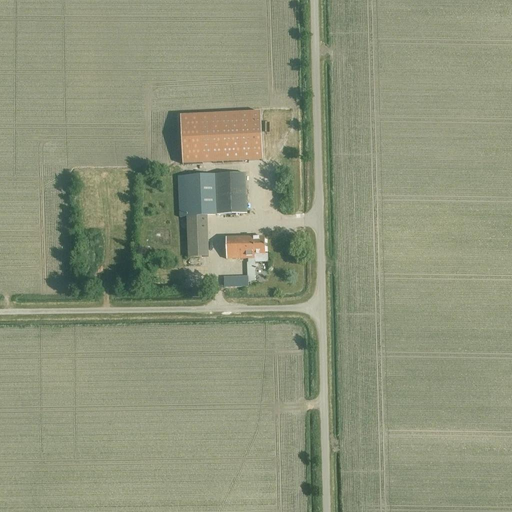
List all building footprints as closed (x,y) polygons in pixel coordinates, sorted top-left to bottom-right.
[(205,107),(205,111),(235,111),(234,101),(211,101),(211,107),(205,107)] [(182,118),(183,166),(262,164),(261,116),(182,118)] [(187,257),(207,257),(206,216),(245,215),(244,176),(178,178),(179,218),(186,218),(187,257)] [(246,278),(223,278),(223,288),(247,288),(247,283),(254,283),(254,263),(268,263),(267,255),(264,255),(264,238),(225,239),(225,259),(247,259),(247,264),(246,264),(246,278)] [(196,281),(197,267),(200,267),(200,260),(185,259),(184,280),(196,281)]
